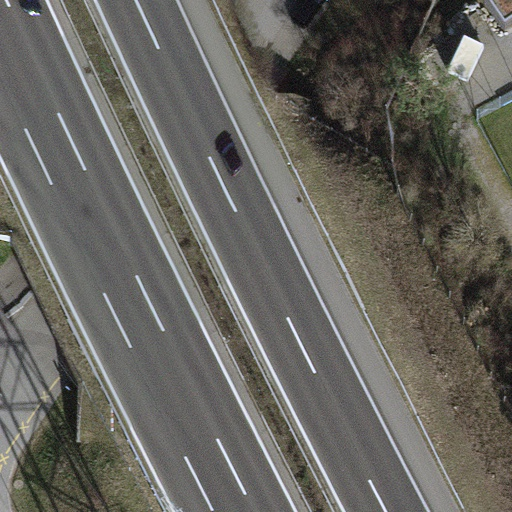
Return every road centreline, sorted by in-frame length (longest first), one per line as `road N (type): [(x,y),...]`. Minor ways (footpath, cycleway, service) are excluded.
road 1 (motorway): [(388,511),(138,0)]
road 2 (motorway): [(0,26),(235,511)]
road 3 (unclassified): [(0,418),(285,0)]
